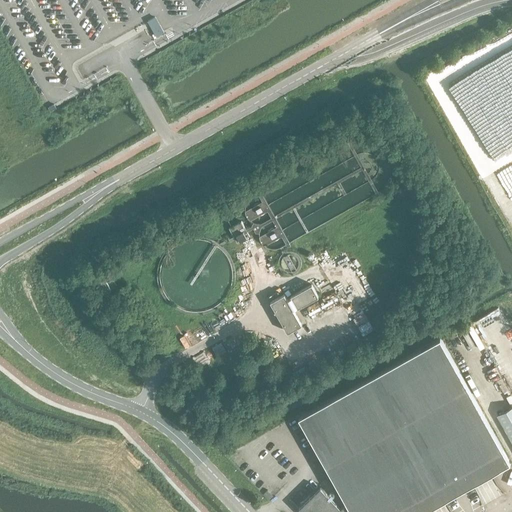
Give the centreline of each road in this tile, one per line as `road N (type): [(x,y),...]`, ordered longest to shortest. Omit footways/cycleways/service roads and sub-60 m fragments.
road 1 (tertiary): [(103,189),(419,12)]
road 2 (tertiary): [(249,511),(169,429),(55,374),(8,335)]
road 3 (tertiary): [(0,261),(103,189)]
road 4 (unknown): [(2,0),(57,92),(74,85)]
